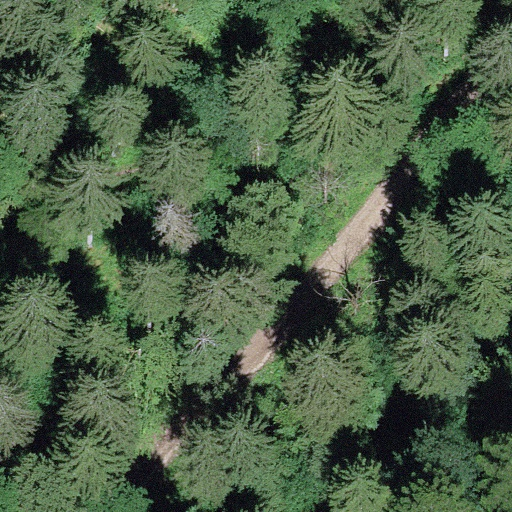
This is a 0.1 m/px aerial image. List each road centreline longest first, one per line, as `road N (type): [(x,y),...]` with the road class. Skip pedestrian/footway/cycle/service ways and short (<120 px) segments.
road 1 (track): [(119,511),(511,47)]
road 2 (track): [(182,438),(5,511)]
